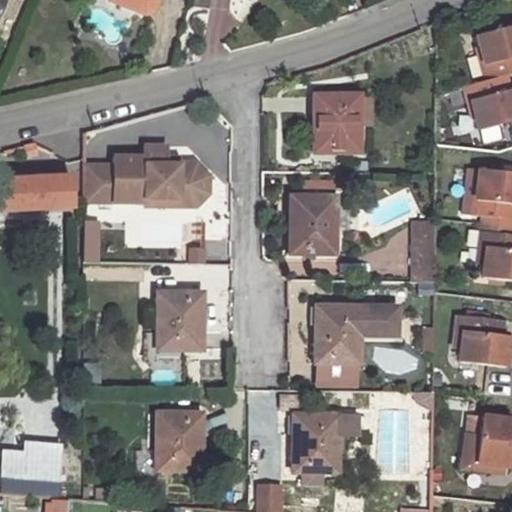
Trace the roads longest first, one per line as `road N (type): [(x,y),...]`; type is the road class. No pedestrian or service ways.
road 1 (residential): [(251,374),(245,65)]
road 2 (residential): [(0,129),(245,65)]
road 3 (residential): [(245,65),(431,0)]
